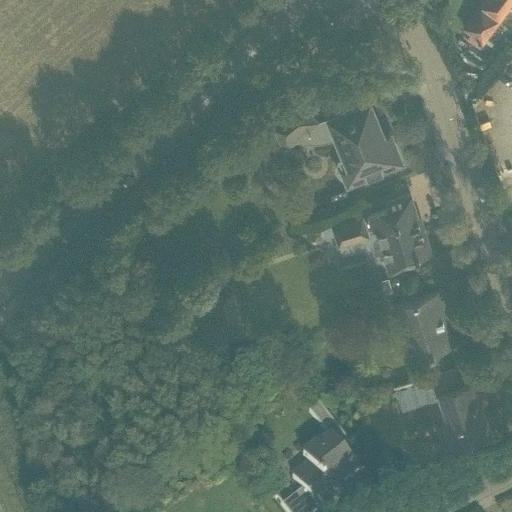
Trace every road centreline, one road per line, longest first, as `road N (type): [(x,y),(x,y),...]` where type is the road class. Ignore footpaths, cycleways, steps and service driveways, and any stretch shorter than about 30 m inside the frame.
road 1 (secondary): [(0,286),(144,163),(258,48)]
road 2 (residential): [(511,309),(426,65),(373,0)]
